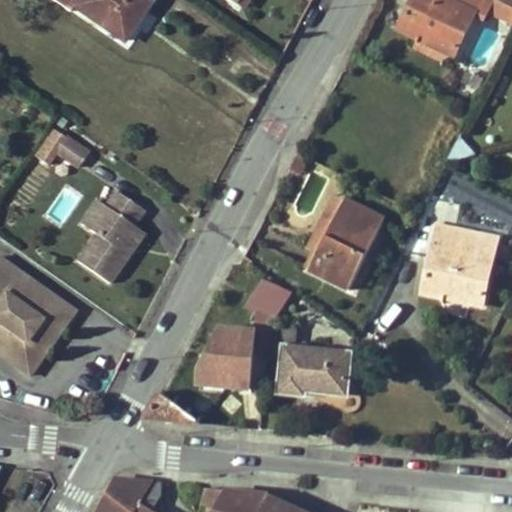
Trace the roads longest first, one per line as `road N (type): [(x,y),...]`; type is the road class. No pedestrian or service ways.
road 1 (tertiary): [(116,444),(349,0)]
road 2 (residential): [(116,444),(464,483)]
